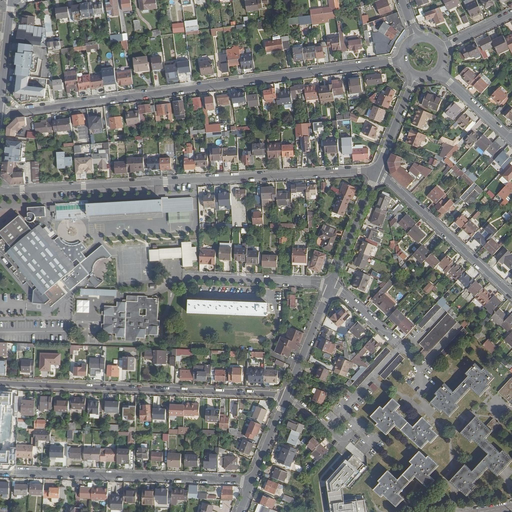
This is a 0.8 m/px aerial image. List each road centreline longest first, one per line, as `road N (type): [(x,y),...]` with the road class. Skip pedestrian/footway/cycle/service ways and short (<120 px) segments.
road 1 (residential): [(404,59),(0,112)]
road 2 (residential): [(377,169),(0,192)]
road 3 (residential): [(0,384),(287,396)]
road 4 (residential): [(0,470),(252,481)]
road 5 (residential): [(511,295),(377,169)]
road 6 (residential): [(183,276),(331,284)]
road 7 (unknown): [(409,511),(445,478),(451,429),(491,401)]
road 8 (residential): [(419,376),(400,345),(331,284)]
road 9 (tertiary): [(377,169),(331,284)]
road 10 (tertiary): [(331,284),(287,396)]
road 11 (unknown): [(341,409),(374,447),(374,492),(389,511)]
